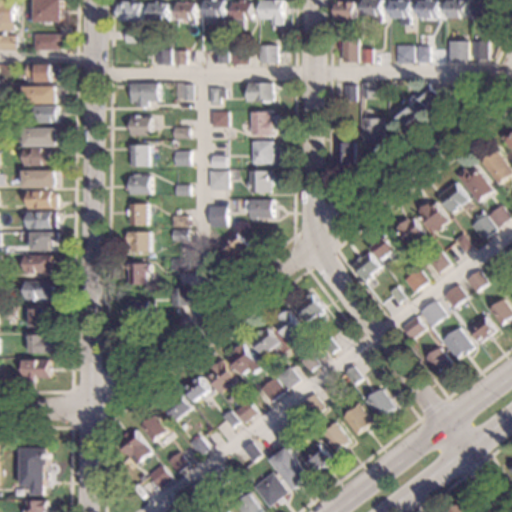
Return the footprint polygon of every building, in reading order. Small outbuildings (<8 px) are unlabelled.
[(11,0),(11,2),(17,2),(17,30),(0,30),(0,0),(11,0)] [(64,0),(64,21),(37,21),(37,0),(64,0)] [(162,0),(162,2),(170,2),(170,19),(150,19),(150,2),(158,2),(158,0),(162,0)] [(225,0),(225,16),(219,16),(219,22),(208,22),(208,16),(206,17),(206,0),(225,0)] [(246,0),(246,2),(254,2),(254,18),(246,18),(246,28),(233,28),(233,2),(241,2),(241,0),(246,0)] [(285,0),(285,24),(273,24),(273,17),(261,17),(261,0),(285,0)] [(357,0),(357,18),(337,19),(336,0),(357,0)] [(384,0),(384,21),(374,21),(374,15),(364,15),(364,0),(384,0)] [(411,0),(412,24),(402,24),(402,18),(392,18),(392,0),(411,0)] [(439,0),(439,18),(420,18),(420,0),(439,0)] [(468,0),(468,16),(447,17),(447,0),(468,0)] [(497,0),(498,17),(476,18),(476,0),(497,0)] [(135,2),(143,2),(143,21),(119,21),(119,2),(123,2),(123,1),(135,1),(135,2)] [(197,23),(191,23),(190,18),(178,18),(177,2),(197,2),(197,23)] [(142,42),(127,42),(127,30),(142,30),(142,42)] [(62,49),(35,49),(35,33),(62,33),(62,49)] [(18,50),(0,50),(0,35),(18,35),(18,50)] [(359,38),(359,61),(343,61),(344,37),(359,38)] [(471,59),(451,60),(451,40),(471,40),(471,59)] [(474,59),(489,59),(490,40),(474,40),(474,59)] [(415,62),(398,62),(398,45),(415,44),(415,62)] [(431,62),(419,62),(419,44),(430,44),(431,62)] [(279,62),(261,62),(261,45),(279,45),(279,62)] [(230,63),(219,63),(219,47),(229,47),(230,63)] [(250,63),(233,63),(233,47),(249,47),(250,63)] [(172,64),(157,64),(157,48),(172,48),(172,64)] [(374,62),(363,63),(362,48),(374,48),(374,62)] [(187,64),(175,64),(176,50),(187,50),(187,64)] [(56,64),(60,64),(60,79),(56,79),(56,81),(29,81),(30,71),(39,71),(39,63),(56,63),(56,64)] [(275,100),(248,101),(247,86),(250,86),(250,82),(274,82),(275,100)] [(375,98),(364,98),(365,82),(375,82),(375,98)] [(440,94),(426,104),(429,107),(421,113),(420,112),(405,124),(395,110),(431,82),(440,94)] [(194,99),(182,99),(183,83),(194,84),(194,99)] [(160,100),(150,100),(150,106),(139,106),(139,101),(133,101),(133,84),(160,84),(160,100)] [(357,100),(345,100),(346,84),(358,84),(357,100)] [(59,103),(27,103),(27,99),(25,99),(25,88),(26,88),(26,85),(59,85),(59,103)] [(221,89),(226,89),(226,98),(221,98),(221,104),(210,104),(210,88),(221,88),(221,89)] [(58,121),(27,120),(27,104),(59,104),(58,121)] [(230,126),(212,126),(213,110),(230,111),(230,126)] [(270,115),(273,115),(273,134),(253,134),(253,110),(270,111),(270,115)] [(153,135),(133,134),(133,128),(130,128),(130,122),(132,122),(132,117),(153,117),(153,135)] [(190,137),(174,137),(175,127),(177,127),(177,117),(190,117),(190,137)] [(385,117),(385,139),(377,139),(376,142),(365,142),(365,117),(385,117)] [(60,144),(26,144),(26,127),(60,128),(60,144)] [(511,146),(503,137),(510,130),(511,132),(511,146)] [(274,163),(254,162),(254,140),(274,140),(274,163)] [(356,162),(339,162),(339,141),(356,142),(356,162)] [(151,165),(133,165),(133,150),(130,150),(130,144),(151,144),(151,165)] [(59,147),(59,163),(55,163),(55,164),(27,163),(27,147),(59,147)] [(511,165),(511,176),(502,184),(481,156),(489,150),(492,154),(499,149),(511,165)] [(192,151),(191,165),(176,165),(176,150),(192,151)] [(226,166),(213,166),(213,155),(227,156),(226,166)] [(496,190),(481,202),(460,175),(468,168),(471,172),(478,167),(496,190)] [(59,185),(25,185),(25,169),(59,169),(59,185)] [(230,188),(210,188),(210,170),(230,170),(230,188)] [(271,175),(274,176),(274,185),(271,185),(271,191),(251,191),(251,187),(248,187),(248,181),(251,181),(252,170),(271,170),(271,175)] [(142,176),(153,176),(153,193),(132,193),(132,188),(130,188),(130,181),(133,181),(133,175),(136,175),(136,173),(142,173),(142,176)] [(471,198),(454,212),(441,195),(458,182),(471,198)] [(190,195),(176,195),(176,184),(191,184),(190,195)] [(55,192),(59,192),(59,207),(31,207),(31,189),(55,189),(55,192)] [(227,210),(212,210),(212,199),(227,199),(227,210)] [(274,217),(257,217),(258,218),(251,219),(251,211),(245,212),(245,200),(273,199),(274,217)] [(452,219),(442,227),(443,228),(440,231),(438,229),(436,231),(421,211),(432,202),(434,204),(438,201),(452,219)] [(149,224),(132,224),(132,215),(129,215),(129,209),(132,209),(132,203),(149,203),(149,224)] [(511,214),(511,218),(500,228),(490,215),(504,204),(511,214)] [(229,226),(228,206),(211,206),(211,226),(229,226)] [(59,212),(59,227),(55,227),(55,228),(30,227),(31,211),(59,212)] [(499,229),(486,240),(474,225),(487,214),(499,229)] [(190,226),(174,226),(174,215),(190,215),(190,226)] [(428,233),(420,240),(420,243),(419,243),(416,243),(413,245),(409,239),(407,241),(404,237),(406,235),(400,227),(414,216),(428,233)] [(190,240),(174,240),(174,229),(190,229),(190,240)] [(235,234),(239,231),(249,245),(225,264),(219,251),(225,246),(222,243),(230,238),(227,235),(232,230),(235,234)] [(59,239),(54,239),(54,250),(35,250),(35,240),(29,240),(29,231),(59,231),(59,239)] [(152,251),(133,251),(133,241),(129,241),(129,231),(152,231),(152,251)] [(473,245),(466,250),(458,239),(465,233),(473,245)] [(406,255),(397,261),(392,254),(385,259),(375,246),(390,234),(406,255)] [(453,263),(440,273),(431,261),(443,251),(453,263)] [(382,266),(372,274),(374,276),(368,281),(355,265),(361,260),(359,259),(363,256),(364,257),(371,252),(382,266)] [(509,265),(501,272),(491,259),(499,253),(509,265)] [(54,272),(27,272),(27,254),(54,254),(54,272)] [(190,269),(171,270),(171,259),(190,258),(190,269)] [(153,272),(149,272),(149,283),(131,283),(131,269),(129,269),(129,263),(153,263),(153,272)] [(430,281),(416,292),(406,279),(420,268),(430,281)] [(491,282),(478,292),(469,279),(481,270),(491,282)] [(55,298),(27,298),(27,280),(55,281),(55,298)] [(469,296),(455,307),(446,295),(460,284),(469,296)] [(407,297),(401,302),(392,291),(399,286),(407,297)] [(191,305),(173,305),(173,288),(190,287),(191,305)] [(325,308),(324,309),(325,311),(320,316),(318,313),(309,320),(297,306),(310,297),(308,295),(312,292),(325,308)] [(511,304),(511,323),(511,321),(505,325),(493,309),(507,298),(511,304)] [(449,315),(434,326),(423,311),(438,299),(449,315)] [(152,318),(143,318),(143,321),(137,321),(137,318),(130,318),(130,300),(151,300),(152,318)] [(52,325),(33,325),(33,307),(52,308),(52,325)] [(305,329),(291,340),(278,322),(282,319),(280,316),(290,309),(305,329)] [(428,328),(415,338),(405,326),(419,316),(428,328)] [(499,330),(483,342),(473,328),(488,316),(499,330)] [(280,342),(264,355),(253,340),(261,334),(260,332),(263,329),(265,331),(269,327),(280,342)] [(477,346),(460,359),(445,340),(462,327),(477,346)] [(53,352),(33,352),(33,334),(53,334),(53,352)] [(340,347),(333,353),(324,342),(331,336),(340,347)] [(262,367),(255,373),(251,368),(243,373),(230,356),(236,351),(235,350),(244,343),(262,367)] [(455,363),(445,370),(447,372),(443,375),(430,358),(443,347),(455,363)] [(313,352),(321,363),(311,371),(303,360),(313,352)] [(51,377),(36,377),(36,382),(25,382),(25,359),(51,359),(51,377)] [(239,379),(222,392),(210,375),(215,371),(213,368),(224,359),(239,379)] [(364,377),(356,384),(347,371),(355,365),(364,377)] [(302,379),(289,389),(279,375),(291,366),(302,379)] [(211,389),(197,400),(187,387),(201,377),(211,389)] [(287,390),(272,401),(262,388),(277,377),(287,390)] [(342,394),(333,401),(323,387),(332,380),(342,394)] [(398,407),(383,418),(375,407),(374,408),(368,400),(384,388),(398,407)] [(194,407),(178,420),(165,404),(170,400),(171,402),(183,393),(194,407)] [(326,407),(312,418),(301,404),(316,393),(326,407)] [(259,412),(245,422),(236,411),(250,400),(259,412)] [(375,422),(360,434),(346,417),(355,409),(354,407),(360,402),(375,422)] [(308,420),(297,430),(287,417),(299,408),(308,420)] [(240,421),(233,427),(224,416),(231,410),(240,421)] [(169,431),(156,441),(144,425),(157,415),(169,431)] [(353,441),(346,446),(346,445),(339,450),(325,433),(334,426),(333,425),(338,422),(353,441)] [(154,452),(141,461),(137,456),(135,457),(134,455),(132,456),(122,442),(128,438),(126,435),(130,432),(132,434),(137,430),(154,452)] [(210,448),(201,455),(192,442),(201,436),(210,448)] [(263,454),(254,461),(244,448),(253,441),(263,454)] [(332,457),(326,462),(328,464),(324,467),(323,465),(317,469),(306,455),(322,443),(332,457)] [(51,464),(48,464),(48,494),(34,494),(34,486),(24,486),(24,447),(51,447),(51,464)] [(312,474),(302,482),(304,484),(297,490),(274,460),(291,447),(312,474)] [(190,463),(179,472),(169,460),(181,451),(190,463)] [(174,477),(161,487),(151,474),(163,464),(174,477)] [(231,478),(223,485),(213,473),(222,466),(231,478)] [(291,492),(272,506),(257,486),(276,472),(291,492)] [(209,494),(201,500),(192,488),(200,482),(209,494)] [(247,495),(250,493),(264,510),(261,511),(245,511),(238,502),(242,499),(239,495),(244,491),(247,495)] [(189,510),(186,511),(176,511),(171,505),(180,498),(189,510)] [(50,510),(47,510),(47,511),(29,511),(29,500),(50,500),(50,510)] [(473,511),(451,511),(465,501),(473,511)]
